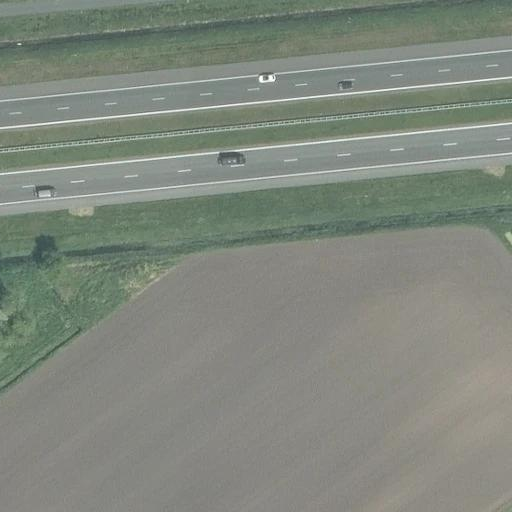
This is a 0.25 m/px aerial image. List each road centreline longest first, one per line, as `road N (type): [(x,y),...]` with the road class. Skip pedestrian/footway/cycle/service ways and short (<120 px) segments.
road 1 (motorway): [(511,65),(0,116)]
road 2 (motorway): [(0,191),(511,140)]
road 3 (unclassified): [(0,12),(127,0)]
